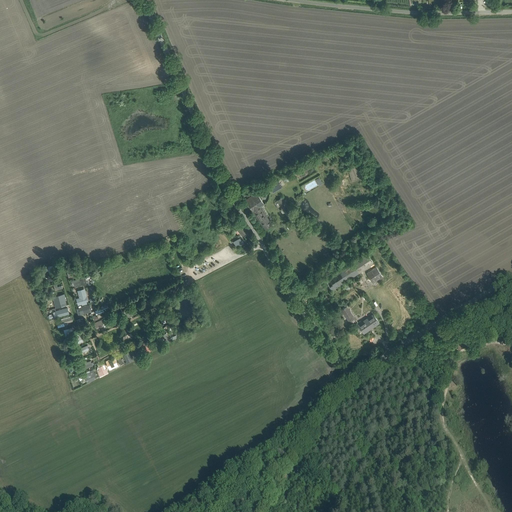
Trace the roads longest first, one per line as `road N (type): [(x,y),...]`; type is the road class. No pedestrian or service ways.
road 1 (unclassified): [(262,244),(148,0)]
road 2 (residential): [(64,272),(78,316),(99,334),(262,244)]
road 3 (unclassified): [(318,0),(401,9),(511,7)]
road 4 (tertiary): [(511,277),(351,382)]
road 5 (unclassified): [(351,382),(262,244)]
road 6 (tertiary): [(351,382),(316,419),(259,511)]
road 7 (unknown): [(494,334),(457,336),(381,429)]
